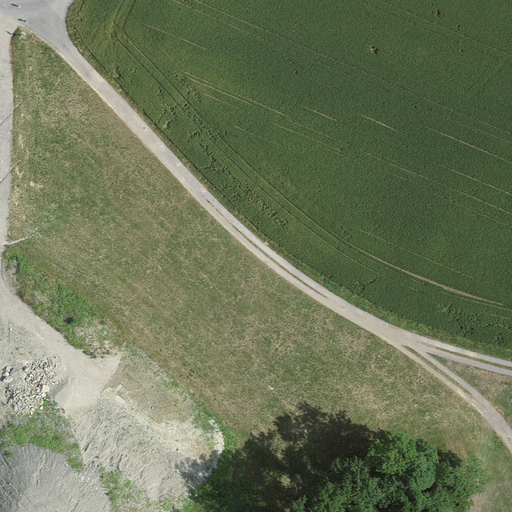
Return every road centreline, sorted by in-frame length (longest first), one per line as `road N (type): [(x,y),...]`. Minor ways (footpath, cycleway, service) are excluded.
road 1 (track): [(43,8),(70,54),(278,263),(404,342),(511,368)]
road 2 (track): [(511,435),(470,388),(404,342)]
